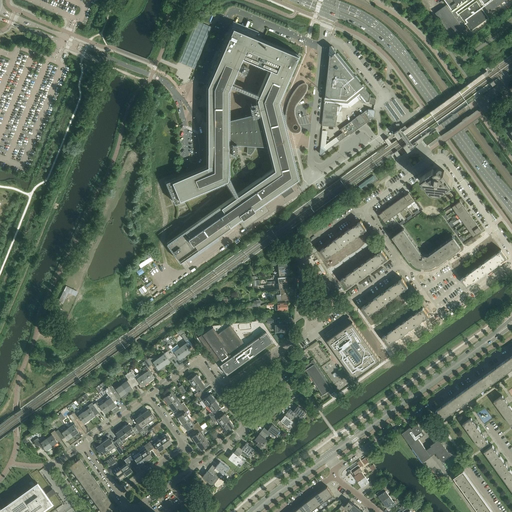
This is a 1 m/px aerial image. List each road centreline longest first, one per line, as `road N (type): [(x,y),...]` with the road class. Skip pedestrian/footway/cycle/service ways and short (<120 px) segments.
road 1 (secondary): [(329,11),(395,53),(511,211)]
road 2 (secondary): [(511,195),(382,26),(331,2)]
road 3 (secondary): [(511,318),(326,454)]
road 4 (secondary): [(329,457),(511,327)]
road 5 (unclassified): [(329,11),(309,160),(319,167),(364,136)]
road 6 (residential): [(337,468),(511,344)]
road 7 (residential): [(511,251),(441,157),(363,210)]
road 8 (residential): [(314,325),(301,307),(300,251),(363,210)]
road 9 (unclassified): [(116,61),(0,11)]
road 10 (unclassified): [(0,19),(116,61)]
